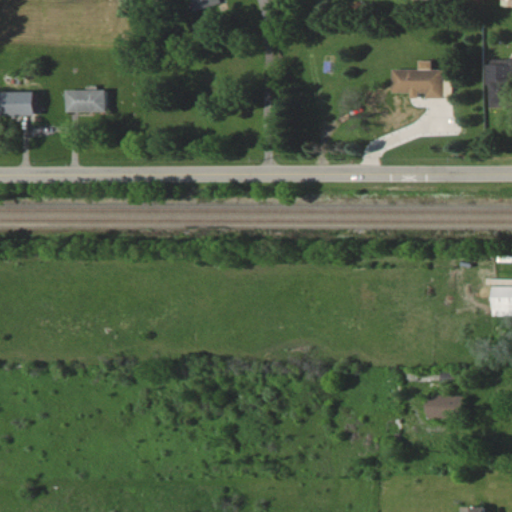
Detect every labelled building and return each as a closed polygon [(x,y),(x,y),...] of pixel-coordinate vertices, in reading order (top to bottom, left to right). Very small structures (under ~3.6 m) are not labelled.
[(197,0),(200,10),(226,4),(225,0),(197,0)] [(511,61),(498,61),(499,85),(504,85),(504,104),(511,104),(511,61)] [(116,91),(75,91),(75,114),(116,114),(116,91)] [(47,117),(47,94),(8,93),(8,117),(47,117)] [(511,288),(499,288),(499,317),(511,317),(511,288)] [(436,418),(470,423),(473,400),(440,395),(436,418)]
